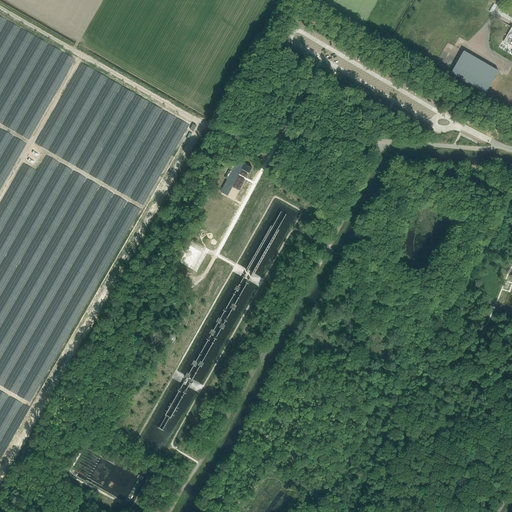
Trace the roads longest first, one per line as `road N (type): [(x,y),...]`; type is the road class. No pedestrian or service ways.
road 1 (unclassified): [(168,511),(311,279),(383,142)]
road 2 (unclassified): [(0,8),(209,126),(383,142)]
road 3 (unclassified): [(383,142),(511,149)]
